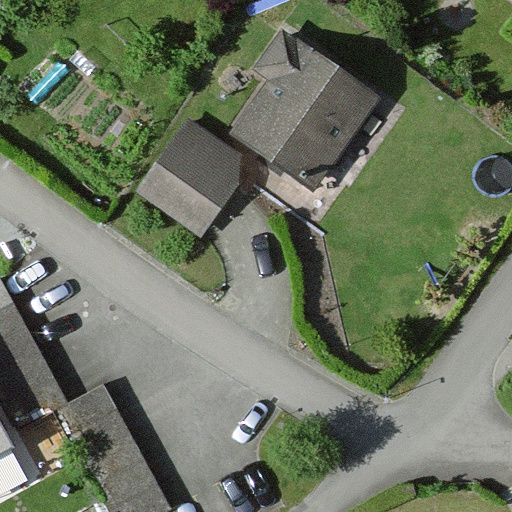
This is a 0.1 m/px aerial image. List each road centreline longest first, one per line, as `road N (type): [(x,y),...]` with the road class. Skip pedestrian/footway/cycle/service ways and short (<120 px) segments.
road 1 (residential): [(0,187),(224,348),(425,446)]
road 2 (residential): [(425,446),(511,318)]
road 3 (residential): [(425,446),(315,511)]
